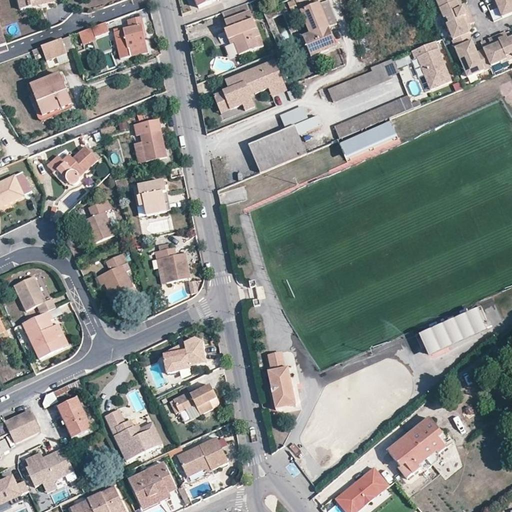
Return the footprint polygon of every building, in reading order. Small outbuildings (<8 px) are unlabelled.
[(18,0),(21,9),(31,7),(30,2),(37,0),(18,0)] [(288,0),(286,1),(291,12),(298,10),(294,0),(288,0)] [(511,31),(509,33),(506,34),(505,31),(504,30),(488,37),(490,41),(491,44),(488,46),(483,48),(485,52),(478,55),(476,50),(468,32),(469,31),(467,27),(466,23),(469,22),(473,20),(466,4),(465,5),(462,6),(460,3),(459,0),(436,0),(443,16),(449,29),(453,39),(452,39),(465,70),(472,67),(475,73),(492,65),(491,64),(500,60),(508,57),(511,54),(511,31)] [(511,0),(494,0),(497,6),(501,16),(511,11),(511,0)] [(303,37),(310,56),(335,46),(328,28),(337,24),(327,2),(319,5),(303,12),(300,13),(309,34),(303,37)] [(301,8),(303,12),(319,5),(317,2),(301,8)] [(246,3),(221,12),(225,22),(249,13),(246,3)] [(262,46),(249,13),(225,22),(231,39),(228,41),(230,45),(233,43),(235,47),(238,55),(262,46)] [(147,38),(142,17),(127,20),(129,27),(114,31),(121,59),(149,52),(146,38),(147,38)] [(106,22),(71,35),(75,48),(97,39),(96,37),(110,32),(106,22)] [(75,48),(71,35),(62,39),(66,51),(75,48)] [(66,51),(62,39),(42,46),(47,61),(67,54),(66,51)] [(451,81),(434,42),(414,51),(417,58),(430,89),(451,81)] [(333,102),(391,77),(391,75),(398,72),(393,59),(370,68),(371,71),(328,90),(333,102)] [(283,78),(276,60),(226,80),(230,89),(224,91),(231,109),(243,104),(245,110),(255,106),(251,95),(249,89),(253,88),(255,93),(270,88),(268,84),(283,78)] [(475,73),(472,67),(465,70),(467,76),(475,73)] [(31,86),(43,115),(73,103),(60,74),(31,86)] [(288,90),(283,78),(268,84),(270,88),(273,96),(288,90)] [(231,109),(224,91),(214,95),(221,112),(231,109)] [(407,99),(336,128),(341,140),(412,111),(407,99)] [(280,115),(286,129),(294,126),(294,125),(308,119),(302,105),(280,115)] [(248,145),(260,172),(305,153),(298,135),(320,125),(316,116),(308,119),(294,125),(294,126),(286,129),(248,145)] [(135,125),(138,136),(141,135),(147,162),(168,157),(160,119),(135,125)] [(390,127),(340,148),(346,162),(397,141),(390,127)] [(141,135),(138,136),(144,162),(147,162),(141,135)] [(47,166),(54,173),(57,170),(68,183),(71,184),(73,185),(75,185),(77,184),(81,182),(81,179),(81,177),(78,175),(83,170),(85,173),(99,160),(85,146),(73,158),(69,154),(63,160),(58,155),(47,166)] [(0,207),(24,196),(14,176),(0,182),(0,207)] [(129,178),(116,181),(118,190),(131,187),(129,178)] [(145,206),(148,216),(168,211),(165,201),(161,202),(159,195),(167,192),(165,181),(139,187),(141,197),(138,198),(140,208),(145,206)] [(243,189),(231,189),(232,199),(244,198),(243,189)] [(159,195),(161,202),(165,201),(168,211),(171,211),(167,192),(159,195)] [(84,220),(94,244),(116,235),(106,211),(112,209),(108,200),(93,206),(97,215),(92,217),(84,220)] [(97,215),(93,206),(89,208),(92,217),(97,215)] [(190,278),(185,254),(177,255),(172,256),(171,248),(170,243),(159,245),(160,251),(156,251),(158,260),(163,259),(168,283),(190,278)] [(106,284),(113,298),(133,288),(123,265),(129,262),(124,252),(110,259),(114,269),(110,271),(102,275),(106,284)] [(114,269),(110,259),(105,262),(110,271),(114,269)] [(163,259),(158,260),(163,284),(168,283),(163,259)] [(106,284),(102,275),(97,277),(101,286),(106,284)] [(52,299),(46,302),(34,277),(14,286),(26,311),(37,306),(41,315),(50,311),(57,308),(52,299)] [(478,306),(420,332),(429,353),(488,328),(478,306)] [(50,311),(41,315),(23,324),(40,359),(64,348),(54,326),(47,329),(45,323),(51,320),(54,319),(50,311)] [(54,326),(51,320),(45,323),(47,329),(54,326)] [(60,324),(54,326),(64,348),(69,345),(60,324)] [(164,354),(168,373),(191,369),(190,366),(205,363),(201,343),(185,346),(185,350),(164,354)] [(184,344),(164,354),(185,350),(185,346),(184,344)] [(267,355),(271,371),(285,368),(282,352),(267,355)] [(267,371),(275,409),(296,405),(288,367),(285,368),(271,371),(267,371)] [(79,380),(47,395),(44,404),(45,408),(59,401),(57,397),(75,389),(77,393),(84,390),(79,380)] [(173,400),(179,412),(195,404),(200,414),(212,408),(209,401),(215,398),(209,385),(195,392),(189,395),(188,393),(173,400)] [(60,407),(74,438),(91,430),(76,400),(60,407)] [(179,412),(173,400),(170,402),(176,414),(179,412)] [(105,417),(111,428),(125,422),(119,410),(105,417)] [(4,423),(1,417),(0,416),(0,454),(10,450),(5,439),(0,441),(0,438),(12,433),(16,442),(40,431),(30,411),(4,423)] [(429,419),(409,435),(428,459),(436,453),(437,454),(445,448),(438,439),(442,436),(429,419)] [(111,428),(126,462),(159,446),(151,430),(138,436),(134,427),(131,420),(125,423),(125,422),(111,428)] [(151,430),(159,446),(163,444),(153,423),(141,428),(139,425),(134,427),(138,436),(151,430)] [(409,435),(388,452),(401,469),(400,470),(406,479),(421,467),(419,466),(428,459),(409,435)] [(178,456),(188,476),(206,468),(210,466),(212,469),(228,461),(217,437),(178,456)] [(182,451),(180,446),(167,452),(169,457),(182,451)] [(74,471),(64,448),(47,456),(49,459),(45,461),(43,458),(41,453),(26,460),(29,467),(27,468),(35,487),(43,483),(53,479),(54,482),(67,476),(67,475),(74,471)] [(428,459),(433,465),(436,463),(438,455),(437,454),(436,453),(428,459)] [(428,459),(419,466),(421,467),(421,468),(428,469),(433,465),(428,459)] [(175,486),(164,462),(130,479),(143,506),(157,499),(156,495),(167,490),(175,486)] [(355,511),(356,511),(388,487),(373,468),(354,484),(355,486),(351,489),(350,487),(338,497),(346,506),(349,504),(355,511)] [(54,482),(53,479),(43,483),(47,492),(57,488),(54,482)] [(29,491),(25,481),(16,485),(14,480),(6,484),(5,481),(0,483),(0,500),(8,497),(10,501),(12,506),(23,501),(21,495),(29,491)] [(115,485),(101,492),(103,497),(117,490),(115,485)] [(89,499),(71,508),(72,511),(126,511),(128,511),(117,490),(103,497),(101,492),(88,499),(89,499)] [(170,496),(167,490),(156,495),(157,499),(158,501),(170,496)] [(355,511),(349,504),(346,506),(338,497),(335,499),(344,511),(355,511)]
